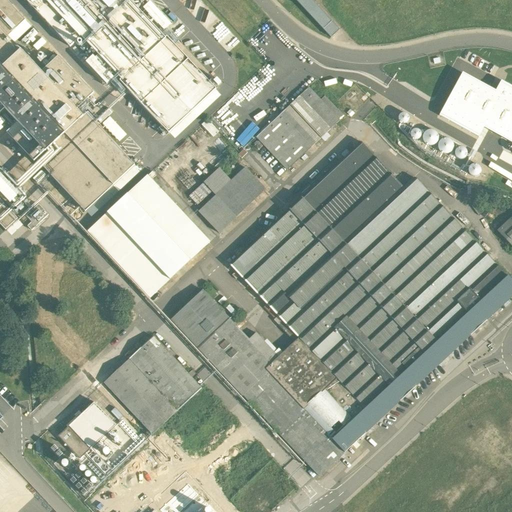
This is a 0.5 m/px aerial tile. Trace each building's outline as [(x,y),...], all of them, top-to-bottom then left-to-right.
[(5,0),(0,0),(0,64),(113,185),(134,166),(85,113),(82,116),(41,72),(38,68),(14,43),(8,36),(25,21),(25,20),(5,0)] [(25,0),(70,47),(81,37),(121,80),(119,81),(168,134),(190,113),(191,113),(137,55),(139,53),(109,22),(107,23),(98,13),(100,11),(89,0),(25,0)] [(216,90),(166,37),(165,39),(128,0),(89,0),(100,11),(98,13),(107,23),(109,22),(139,53),(137,55),(191,113),(216,90)] [(332,22),(311,0),(295,0),(323,30),(332,22)] [(25,21),(8,36),(14,43),(31,27),(25,21)] [(332,22),(323,30),(331,38),(340,30),(332,22)] [(33,29),(22,40),(26,44),(30,40),(32,43),(35,40),(33,38),(37,34),(33,29)] [(116,77),(81,40),(76,44),(77,45),(72,49),(78,56),(84,63),(83,63),(106,87),(116,77)] [(93,93),(58,56),(45,68),(41,72),(76,109),(93,93)] [(113,185),(0,64),(0,112),(4,108),(17,122),(24,129),(13,139),(30,157),(29,157),(34,162),(36,160),(85,212),(86,211),(113,185)] [(483,125),(511,141),(511,87),(502,81),(495,93),(462,75),(440,116),(476,136),(483,125)] [(308,88),(256,137),(287,170),(339,122),(308,88)] [(190,113),(169,133),(175,139),(196,119),(190,113)] [(402,124),(405,124),(408,121),(408,118),(407,115),(404,114),(401,114),(398,116),(398,120),(399,123),(402,124)] [(17,122),(6,132),(13,139),(24,129),(17,122)] [(414,140),(418,140),(420,137),(421,134),(419,131),(416,129),(413,130),(410,133),(410,136),(411,139),(414,140)] [(430,146),(434,145),(437,142),(438,138),(437,134),(434,131),(430,130),(426,131),(423,134),(422,138),(423,142),(426,145),(430,146)] [(444,154),(448,153),(451,151),(453,147),(452,143),(450,140),(446,138),(442,139),(439,141),(438,145),(438,149),(441,152),(444,154)] [(360,144),(229,266),(282,322),(295,336),(336,380),(366,410),(378,423),(401,401),(417,387),(416,387),(471,336),(472,336),(488,321),(487,321),(511,297),(511,280),(509,277),(508,278),(415,178),(403,189),(360,144)] [(460,159),(463,159),(465,157),(466,154),(466,151),(464,149),(461,147),(458,148),(456,150),(454,153),(455,156),(457,158),(460,159)] [(475,177),(478,176),(480,173),(481,170),(480,167),(477,165),(474,164),(471,165),(468,168),(468,171),(469,174),(471,176),(475,177)] [(113,185),(86,211),(91,217),(139,172),(134,166),(113,185)] [(266,190),(246,168),(231,182),(216,196),(236,217),(266,190)] [(211,191),(216,196),(231,182),(219,169),(204,183),(211,191)] [(146,177),(87,232),(149,299),(208,243),(146,177)] [(211,191),(204,183),(190,197),(197,204),(211,191)] [(217,234),(236,217),(216,196),(198,212),(217,234)] [(0,224),(5,230),(17,219),(0,200),(0,224)] [(511,243),(511,220),(500,231),(511,243)] [(247,341),(201,292),(170,321),(220,374),(252,345),(247,341)] [(295,336),(282,322),(277,326),(293,343),(298,339),(295,336)] [(252,345),(220,374),(242,397),(268,373),(281,361),(278,358),(255,333),(247,341),(252,345)] [(201,390),(152,338),(130,359),(178,411),(201,390)] [(336,380),(298,339),(293,343),(278,358),(281,361),(268,373),(303,410),(330,385),(336,380)] [(178,411),(130,359),(103,384),(150,435),(167,420),(178,411)] [(330,385),(303,410),(268,373),(243,396),(318,477),(372,428),(360,415),(351,406),(350,407),(330,385)] [(82,414),(103,437),(116,425),(94,402),(82,414)] [(366,410),(360,415),(372,428),(378,423),(366,410)] [(103,437),(82,414),(77,418),(69,426),(91,449),(103,437)] [(91,449),(69,426),(58,436),(80,459),(91,449)] [(265,504),(276,494),(267,484),(256,494),(265,504)]
